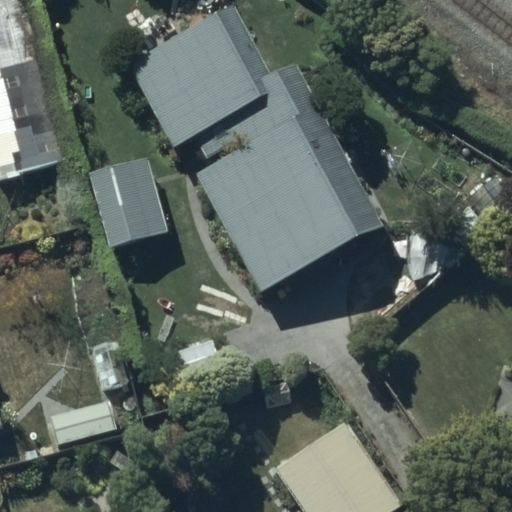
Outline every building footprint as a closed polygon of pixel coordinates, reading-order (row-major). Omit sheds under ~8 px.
[(0,68),(38,60),(24,0),(5,0),(0,1),(0,68)] [(382,217),(291,56),(276,65),(238,0),(222,0),(147,41),(195,129),(217,117),(231,144),(215,153),(280,273),(382,217)] [(148,149),(87,164),(105,241),(166,227),(148,149)] [(110,395),(49,411),(57,441),(119,425),(110,395)] [(345,419),(276,465),(307,511),(380,511),(399,499),(345,419)]
